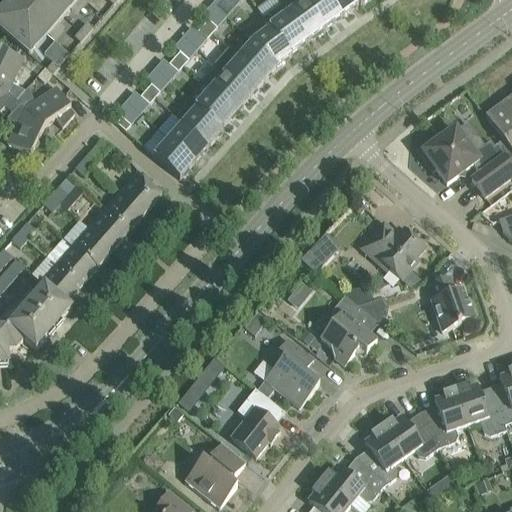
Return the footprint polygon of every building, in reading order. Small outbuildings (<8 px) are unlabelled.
[(47,0),(11,0),(9,3),(48,37),(66,17),(47,0)] [(47,0),(66,17),(80,0),(47,0)] [(234,12),(220,0),(218,0),(212,7),(227,20),(234,12)] [(292,0),(281,8),(308,44),(317,37),(318,39),(325,34),(323,32),(325,31),(302,0),(292,0)] [(329,0),(302,0),(325,31),(343,18),(329,0)] [(355,0),(329,0),(343,18),(360,6),(355,0)] [(48,37),(9,3),(0,13),(0,30),(31,57),(48,37)] [(281,8),(265,20),(291,56),(308,44),(281,8)] [(264,23),(245,37),(253,43),(277,70),(292,58),(291,56),(265,20),(263,22),(264,23)] [(208,24),(203,30),(212,38),(217,32),(208,24)] [(87,26),(83,31),(89,36),(93,31),(87,26)] [(203,30),(197,36),(206,44),(212,38),(203,30)] [(89,36),(83,31),(75,40),(81,45),(89,36)] [(253,43),(238,60),(265,83),(277,70),(253,43)] [(0,88),(8,95),(12,87),(24,62),(0,50),(0,88)] [(179,56),(174,62),(183,70),(188,64),(179,56)] [(238,60),(224,76),(251,99),(265,83),(238,60)] [(174,62),(169,68),(178,76),(183,70),(174,62)] [(27,73),(35,79),(36,80),(43,72),(35,64),(27,73)] [(47,72),(53,77),(59,70),(53,65),(47,72)] [(203,86),(210,92),(236,115),(251,99),(224,76),(217,70),(203,86)] [(47,72),(46,71),(37,80),(45,87),(53,77),(47,72)] [(12,87),(8,95),(13,100),(17,103),(25,93),(12,87)] [(0,114),(1,115),(5,110),(13,100),(8,95),(0,88),(0,114)] [(151,88),(145,94),(154,102),(160,96),(151,88)] [(57,91),(26,112),(45,129),(56,122),(63,132),(75,118),(57,91)] [(210,92),(196,108),(223,131),(236,115),(210,92)] [(145,94),(140,100),(149,108),(154,102),(145,94)] [(27,97),(20,101),(26,110),(33,105),(27,97)] [(511,98),(486,118),(504,143),(511,153),(511,98)] [(5,110),(12,116),(21,107),(17,103),(13,100),(5,110)] [(190,103),(176,120),(183,126),(209,149),(224,132),(223,131),(196,108),(190,103)] [(21,107),(12,116),(8,121),(17,129),(8,148),(31,159),(45,129),(26,112),(21,107)] [(122,120),(117,126),(126,134),(131,129),(122,120)] [(183,126),(169,142),(195,165),(209,149),(183,126)] [(511,153),(504,143),(495,149),(491,144),(474,156),(456,132),(442,142),(439,139),(418,155),(433,175),(436,173),(447,188),(474,168),(481,177),(472,184),(485,201),(511,180),(511,153)] [(111,149),(103,142),(84,163),(92,170),(111,149)] [(169,142),(154,159),(180,182),(195,165),(169,142)] [(92,170),(84,163),(76,172),(84,180),(92,170)] [(137,178),(121,196),(146,217),(162,199),(137,178)] [(68,181),(52,199),(60,207),(76,189),(68,181)] [(121,196),(105,214),(130,235),(146,217),(121,196)] [(60,207),(52,200),(44,208),(52,215),(60,207)] [(105,214),(89,232),(114,253),(130,235),(105,214)] [(511,219),(499,224),(504,236),(511,242),(511,219)] [(28,226),(20,235),(28,243),(36,234),(28,226)] [(362,252),(377,265),(380,263),(403,284),(420,265),(417,263),(426,253),(404,234),(399,240),(384,227),(362,252)] [(89,232),(73,249),(98,271),(114,253),(89,232)] [(28,243),(20,235),(12,244),(21,251),(28,243)] [(326,237),(301,263),(315,276),(340,250),(326,237)] [(73,249),(57,267),(82,289),(98,271),(73,249)] [(0,257),(0,274),(13,261),(4,253),(0,257)] [(16,264),(0,282),(0,299),(25,271),(16,264)] [(40,286),(44,290),(66,307),(82,289),(57,267),(40,286)] [(430,288),(435,303),(432,304),(443,336),(461,329),(461,327),(475,322),(469,303),(466,304),(463,293),(456,296),(450,281),(430,288)] [(295,294),(306,302),(312,294),(302,286),(295,294)] [(373,305),(381,302),(383,301),(400,295),(398,289),(391,292),(390,288),(370,295),(373,305)] [(44,290),(27,309),(54,333),(72,313),(44,290)] [(379,327),(357,310),(344,300),(333,315),(336,324),(321,342),(331,351),(335,361),(345,370),(355,357),(354,353),(360,352),(367,357),(377,344),(370,338),(379,327)] [(373,305),(357,310),(377,325),(381,319),(383,309),(381,302),(373,305)] [(27,309),(7,333),(16,352),(24,343),(36,353),(54,333),(27,309)] [(258,317),(245,332),(255,340),(267,324),(258,317)] [(7,333),(0,333),(0,369),(9,368),(8,352),(16,352),(7,333)] [(315,340),(305,333),(299,340),(309,348),(315,340)] [(274,373),(265,385),(300,412),(320,387),(299,371),(308,359),(288,343),(268,368),(274,373)] [(214,363),(179,407),(189,415),(224,371),(214,363)] [(503,388),(492,392),(507,435),(505,429),(511,426),(511,372),(508,373),(509,377),(500,380),(503,388)] [(467,388),(455,392),(468,429),(480,425),(485,437),(491,440),(507,435),(492,392),(480,395),(478,388),(469,391),(467,388)] [(437,410),(421,416),(440,452),(455,447),(458,440),(456,434),(468,429),(455,392),(443,396),(444,400),(435,403),(437,410)] [(238,415),(247,422),(232,442),(256,462),(281,432),(276,428),(286,416),(256,393),(238,415)] [(184,418),(175,411),(169,418),(178,425),(184,418)] [(392,422),(382,430),(404,462),(415,455),(419,460),(426,462),(440,452),(421,416),(407,426),(402,420),(394,425),(392,422)] [(370,452),(356,462),(383,492),(397,482),(398,475),(394,470),(404,462),(382,430),(371,437),(373,440),(365,446),(370,452)] [(212,464),(209,467),(203,463),(185,485),(218,511),(220,511),(238,490),(229,484),(232,480),(235,482),(246,467),(222,447),(210,462),(212,464)] [(328,474),(320,485),(351,509),(359,499),(366,505),(373,504),(383,492),(356,462),(345,475),(337,469),(331,477),(328,474)] [(476,481),(480,493),(493,488),(487,476),(476,481)] [(448,480),(442,484),(449,495),(456,490),(448,480)] [(312,511),(348,511),(351,509),(320,485),(312,495),(315,497),(309,505),(315,510),(312,511)] [(190,511),(169,494),(154,511),(190,511)]
